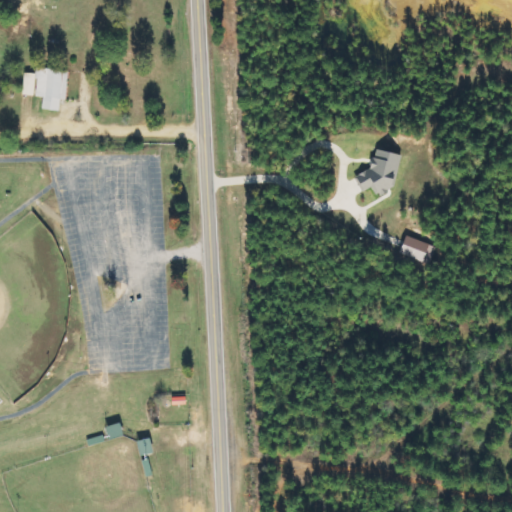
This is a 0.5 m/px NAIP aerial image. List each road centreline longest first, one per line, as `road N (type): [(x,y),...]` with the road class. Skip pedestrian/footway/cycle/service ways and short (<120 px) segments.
road 1 (tertiary): [(221,511),(197,0)]
road 2 (residential): [(204,132),(0,131)]
